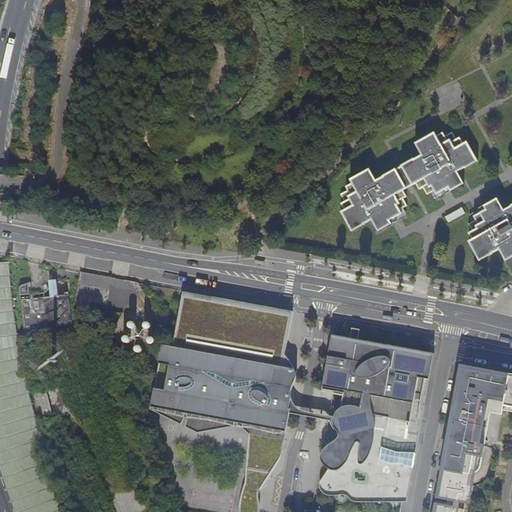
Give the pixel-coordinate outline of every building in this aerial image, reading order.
[(342,213),(350,227),(362,220),(364,224),(371,220),(376,218),(382,230),(391,224),(389,221),(401,214),(399,210),(395,203),(403,199),(407,196),(403,190),(406,189),(412,185),(413,185),(415,184),(419,190),(422,188),(431,183),(435,190),(437,195),(448,188),(450,191),(459,186),(452,174),(457,172),(460,170),(464,167),(462,163),(475,156),(467,142),(463,144),(459,138),(456,140),(451,133),(444,137),(442,134),(436,137),(434,134),(418,142),(425,154),(421,156),(414,160),(416,163),(403,170),(401,166),(395,169),(398,173),(386,180),(384,177),(376,182),(372,184),(365,172),(350,181),(352,184),(346,188),(348,191),(341,195),(345,203),(342,205),(345,211),(342,213)] [(415,144),(421,156),(425,154),(418,142),(415,144)] [(462,163),(464,167),(465,168),(478,161),(475,156),(462,163)] [(416,163),(414,160),(414,159),(401,166),(403,170),(416,163)] [(384,176),(384,177),(386,180),(398,173),(395,169),(384,176)] [(372,184),(376,182),(370,170),(365,172),(372,184)] [(452,174),(459,186),(463,183),(457,172),(452,174)] [(430,193),(435,190),(431,183),(422,188),(426,195),(430,193)] [(395,203),(399,210),(403,208),(407,206),(403,199),(395,203)] [(500,212),(504,210),(498,199),(494,201),(500,212)] [(468,241),(476,256),(489,249),(491,253),(497,249),(502,247),(508,258),(511,256),(511,207),(511,206),(507,209),(504,210),(500,212),(494,201),(484,206),(487,210),(474,216),(476,220),(480,228),(472,232),(468,233),(471,239),(468,241)] [(378,232),(382,230),(376,218),(371,220),(378,232)] [(362,220),(350,227),(352,232),(364,225),(364,224),(362,220)] [(468,224),(472,232),(480,228),(476,220),(472,222),(468,224)] [(506,260),(508,258),(502,247),(497,249),(504,261),(506,260)] [(489,249),(476,256),(478,261),(491,254),(491,253),(489,249)] [(22,284),(25,328),(45,327),(45,322),(72,320),(70,293),(60,293),(59,278),(50,279),(52,295),(31,297),(30,283),(22,284)] [(293,313),(182,292),(168,351),(160,349),(150,409),(181,424),(184,417),(187,417),(186,427),(198,432),(239,426),(250,433),(246,482),(243,493),(240,505),(240,511),(259,511),(260,510),(260,503),(258,495),(259,490),(280,457),(284,448),(291,394),(293,384),(296,378),(296,372),(293,366),(286,354),(293,313)] [(431,355),(332,335),(321,393),(342,396),(340,407),(337,411),(334,415),(334,422),(335,428),(338,431),(338,435),(337,438),(328,445),(322,451),(320,456),(321,461),(324,465),(327,469),(325,474),(320,481),(319,485),(320,489),(322,493),(327,495),(332,496),(338,495),(343,495),(347,496),(349,498),(352,501),(356,502),(405,501),(431,355)] [(511,375),(460,365),(458,375),(452,406),(448,428),(444,451),(440,472),(434,504),(432,511),(464,511),(466,501),(470,502),(473,486),(473,479),(473,474),(478,472),(481,467),(485,446),(491,413),(502,415),(502,411),(511,413),(511,375)]
